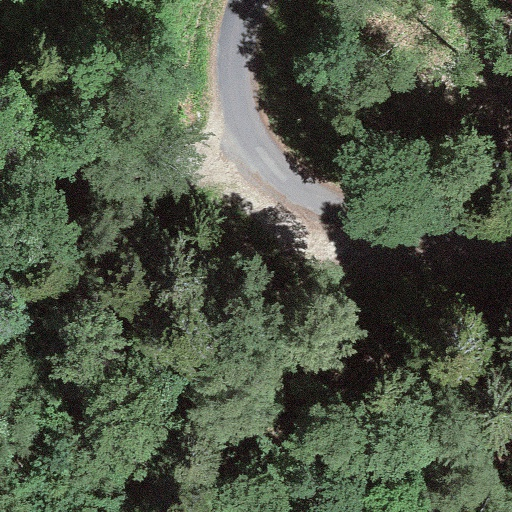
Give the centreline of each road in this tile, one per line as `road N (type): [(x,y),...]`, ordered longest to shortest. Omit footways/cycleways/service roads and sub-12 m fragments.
road 1 (unclassified): [(511,236),(391,229),(331,207),(265,167),(246,133)]
road 2 (track): [(246,133),(203,161),(17,174),(0,163)]
road 3 (unclassified): [(249,0),(237,23),(233,74),(246,133)]
